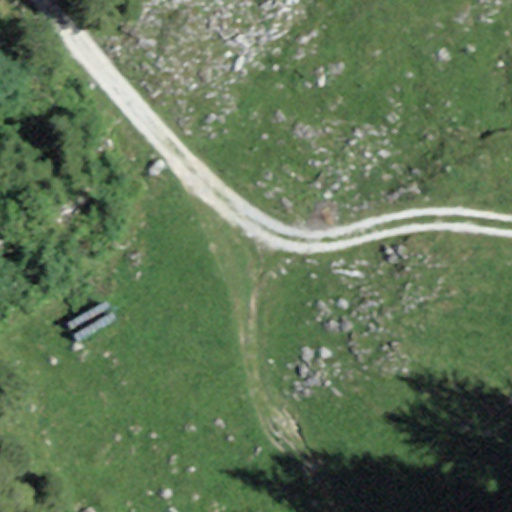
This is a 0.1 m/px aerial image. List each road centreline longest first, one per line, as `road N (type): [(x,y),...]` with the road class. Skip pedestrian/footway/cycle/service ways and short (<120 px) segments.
road 1 (track): [(34,0),(126,115),(274,247)]
road 2 (track): [(274,247),(414,214),(511,225)]
